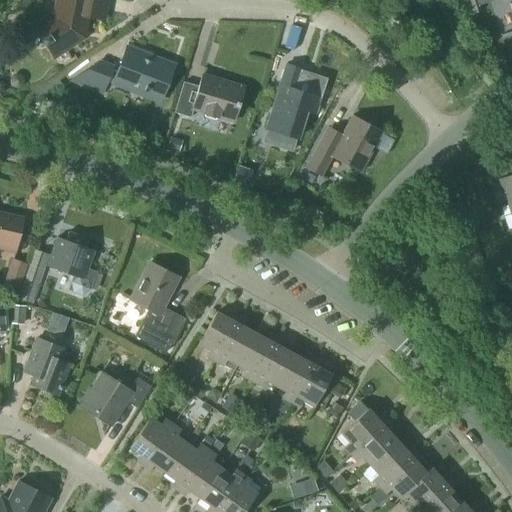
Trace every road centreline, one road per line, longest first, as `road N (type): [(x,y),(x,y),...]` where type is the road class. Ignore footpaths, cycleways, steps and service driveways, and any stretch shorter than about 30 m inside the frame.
road 1 (tertiary): [(324,282),(251,233),(166,192),(0,141)]
road 2 (residential): [(451,139),(333,19),(193,0)]
road 3 (tertiary): [(511,461),(416,356),(324,282)]
road 4 (residential): [(324,282),(451,139)]
road 5 (residential): [(144,511),(0,422)]
